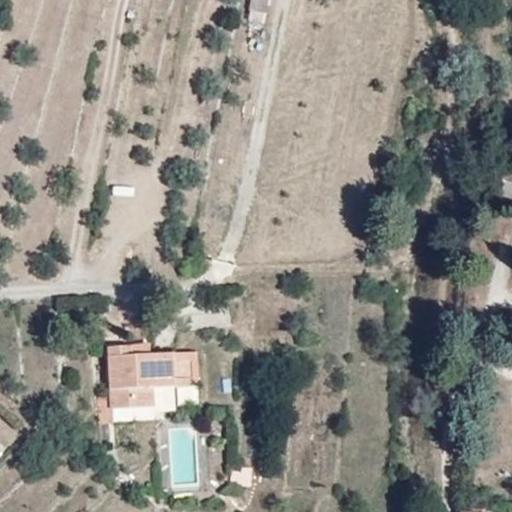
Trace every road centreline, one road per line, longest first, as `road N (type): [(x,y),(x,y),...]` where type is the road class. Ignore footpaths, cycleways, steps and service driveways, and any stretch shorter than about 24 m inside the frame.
road 1 (track): [(446,511),(442,350),(456,190),(490,51),(485,0)]
road 2 (residential): [(0,292),(159,286),(193,303)]
